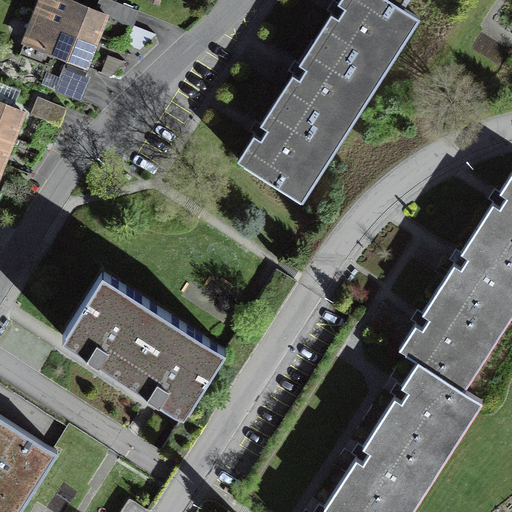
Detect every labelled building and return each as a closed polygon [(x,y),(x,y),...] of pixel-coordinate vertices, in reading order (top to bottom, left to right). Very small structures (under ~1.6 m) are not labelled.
[(41,0),(35,16),(100,42),(110,17),(131,25),(137,10),(112,0),(41,0)] [(348,0),(322,41),(380,77),(419,17),(400,5),(392,0),(348,0)] [(100,42),(35,16),(19,55),(62,72),(55,91),(81,102),(95,68),(90,67),(100,42)] [(283,101),(341,138),(380,77),(322,41),(283,101)] [(38,95),(30,113),(59,125),(67,107),(38,95)] [(0,101),(0,131),(13,137),(24,111),(0,101)] [(302,198),(341,138),(283,101),(245,162),(302,198)] [(0,131),(0,160),(3,162),(13,137),(0,131)] [(511,186),(484,230),(511,247),(511,186)] [(511,247),(484,230),(445,291),(502,327),(511,311),(511,247)] [(164,310),(104,271),(68,328),(128,366),(164,310)] [(406,351),(424,363),(463,387),(502,327),(445,291),(406,351)] [(164,310),(128,366),(189,405),(225,348),(164,310)] [(385,424),(442,461),(482,399),(463,387),(424,363),(385,424)] [(0,416),(0,499),(17,511),(56,450),(1,415),(0,416)] [(346,484),(390,511),(409,511),(442,461),(385,424),(346,484)] [(390,511),(346,484),(328,511),(390,511)] [(231,511),(206,496),(195,511),(231,511)] [(0,511),(16,511),(17,511),(0,499),(0,511)]
